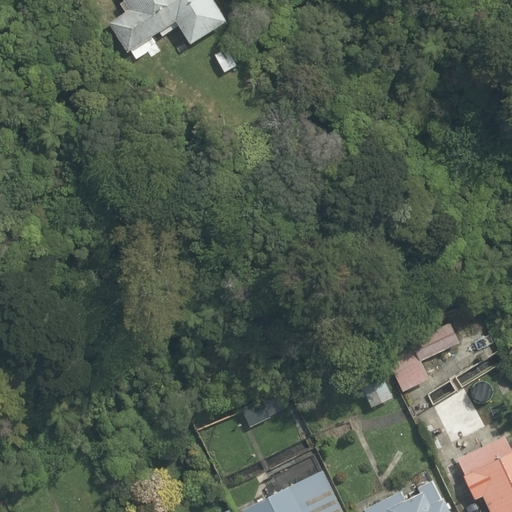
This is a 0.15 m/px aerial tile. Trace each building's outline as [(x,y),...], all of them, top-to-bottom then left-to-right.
[(123,0),(129,7),(104,25),(123,51),(170,17),(190,44),(227,17),(213,0),(123,0)] [(458,337),(449,321),(385,360),(405,392),(430,376),(420,360),(458,337)] [(392,395),(383,374),(361,384),(370,405),(392,395)] [(511,511),(511,435),(505,421),(448,450),(473,500),(484,494),(493,511),(511,511)] [(340,511),(317,467),(240,507),(242,511),(340,511)] [(450,511),(428,473),(362,510),(363,511),(450,511)]
